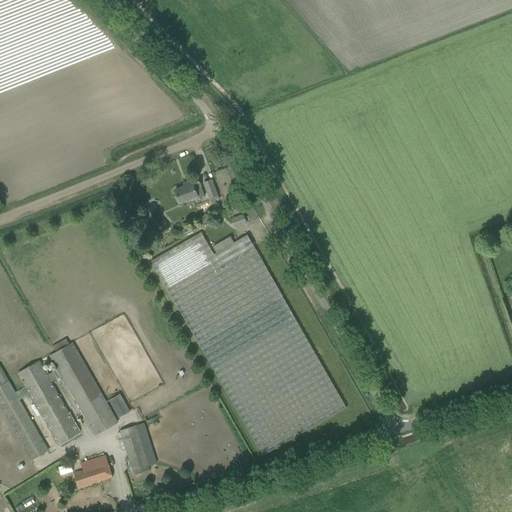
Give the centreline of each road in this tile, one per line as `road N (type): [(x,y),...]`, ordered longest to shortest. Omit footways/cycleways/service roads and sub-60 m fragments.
road 1 (unclassified): [(394,426),(213,116),(109,0)]
road 2 (unclassified): [(138,511),(394,426)]
road 3 (track): [(0,221),(223,132)]
road 4 (unclassified): [(394,426),(511,390)]
